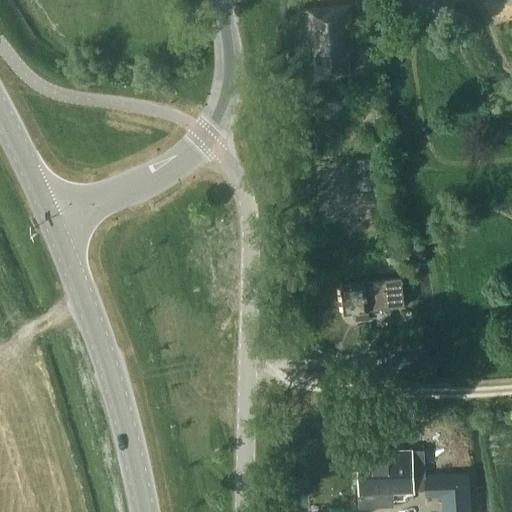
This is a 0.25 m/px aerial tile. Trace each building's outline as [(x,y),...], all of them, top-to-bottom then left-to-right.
[(347,49),(356,49),(352,5),(305,9),(309,49),(313,49),(316,75),(349,73),(347,49)] [(367,310),(404,306),(400,277),(341,284),(344,313),(355,311),(356,319),(368,318),(367,310)] [(408,354),(409,366),(417,366),(416,354),(408,354)] [(413,490),(411,450),(372,451),(372,460),(357,461),(358,488),(392,487),(392,491),(413,490)] [(442,511),(468,511),(466,474),(424,477),(426,494),(442,494),(442,511)]
